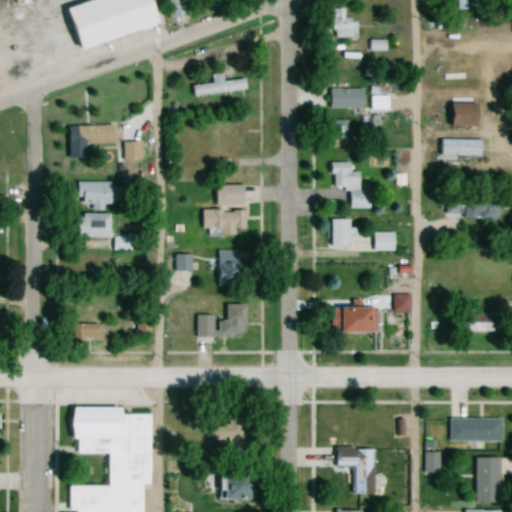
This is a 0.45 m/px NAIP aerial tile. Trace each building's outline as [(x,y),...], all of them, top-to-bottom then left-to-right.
[(179,0),(162,0),(162,16),(179,16),(179,0)] [(329,38),(353,38),(353,20),(342,20),(342,10),(324,10),(324,30),(329,30),(329,38)] [(208,83),(187,85),(188,98),(241,92),(240,79),(218,81),(217,74),(207,75),(208,83)] [(361,88),(325,88),(325,108),(361,108),(361,88)] [(383,97),(367,97),(367,110),(383,110),(383,97)] [(472,126),(472,104),(443,104),(443,126),(472,126)] [(237,149),(236,119),(215,120),(216,150),(237,149)] [(109,125),(71,125),(71,144),(109,144),(109,125)] [(476,140),(435,140),(435,157),(476,157),(476,140)] [(142,142),(119,142),(119,162),(142,162),(142,142)] [(365,209),(365,191),(356,191),(356,171),(345,171),(345,163),(326,163),(326,190),(345,190),(345,209),(365,209)] [(106,183),(73,183),(73,205),(106,205),(106,183)] [(209,205),(240,205),(240,185),(209,185),(209,205)] [(447,213),(460,213),(460,219),(493,219),(493,201),(447,201),(447,213)] [(196,211),(196,230),(207,230),(208,237),(230,237),(230,230),(241,230),(241,210),(196,211)] [(106,215),(75,215),(75,238),(106,238),(106,215)] [(344,220),(325,220),(325,247),(344,247),(344,220)] [(389,234),(357,234),(357,252),(389,252),(389,234)] [(213,286),(238,286),(238,252),(213,252),(213,286)] [(171,286),(189,286),(189,255),(171,255),(171,286)] [(405,296),(388,296),(388,312),(405,312),(405,296)] [(240,336),(240,305),(220,305),(220,321),(210,321),(210,315),(191,315),(192,336),(240,336)] [(367,332),(367,308),(328,308),(328,332),(367,332)] [(463,330),(488,330),(488,313),(463,313),(463,330)] [(99,324),(69,324),(69,341),(99,341),(99,324)] [(69,403),(115,403),(115,431),(69,431),(69,403)] [(498,418),(444,418),(444,442),(498,442),(498,418)] [(228,428),(206,428),(206,439),(228,439),(228,428)] [(370,448),(329,448),(329,468),(347,468),(347,494),(370,494),(370,448)] [(435,472),(435,454),(420,454),(420,472),(435,472)] [(471,503),(496,503),(496,458),(471,458),(471,503)] [(213,500),(240,500),(240,475),(213,475),(213,500)]
